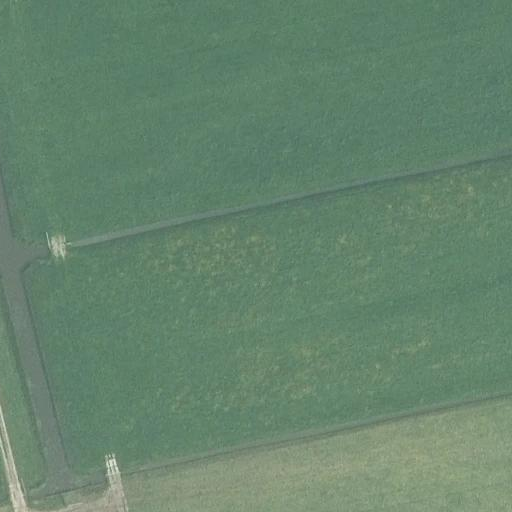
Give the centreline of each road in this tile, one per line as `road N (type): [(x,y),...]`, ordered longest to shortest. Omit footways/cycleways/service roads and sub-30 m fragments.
road 1 (track): [(11,0),(48,232),(57,240)]
road 2 (track): [(59,259),(89,420),(109,463)]
